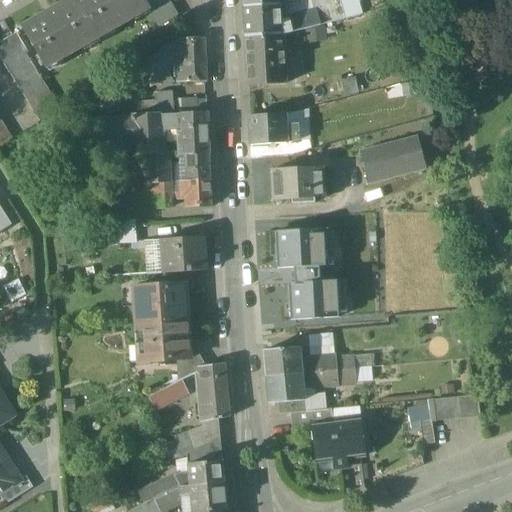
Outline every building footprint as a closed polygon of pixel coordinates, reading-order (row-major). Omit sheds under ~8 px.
[(74,0),(73,0),(22,29),(46,70),(98,40),(74,0)] [(74,0),(98,40),(149,10),(150,10),(144,0),(74,0)] [(168,0),(144,0),(150,10),(149,10),(160,28),(178,18),(168,0)] [(243,0),(244,9),(280,7),(299,0),(243,0)] [(299,0),(280,7),(244,9),(245,38),(283,36),(362,15),(358,0),(299,0)] [(17,35),(0,44),(0,59),(5,68),(25,55),(27,55),(17,35)] [(283,36),(245,38),(247,88),(285,86),(283,36)] [(174,65),(183,59),(184,85),(206,84),(204,42),(183,42),(166,52),(174,65)] [(166,52),(144,66),(151,79),(156,76),(166,70),(174,65),(166,52)] [(25,55),(5,68),(11,77),(31,64),(25,55)] [(31,64),(11,77),(16,86),(37,73),(31,64)] [(166,70),(156,76),(161,86),(173,85),(166,70)] [(37,73),(16,86),(22,95),(43,83),(37,73)] [(43,83),(22,95),(28,105),(49,92),(43,83)] [(49,92),(28,105),(34,114),(55,101),(49,92)] [(173,94),(156,96),(158,118),(176,117),(173,94)] [(55,101),(34,114),(40,123),(60,110),(55,101)] [(285,115),(249,117),(251,147),(287,146),(287,145),(286,131),(285,115)] [(207,116),(178,117),(178,131),(182,137),(179,139),(180,158),(187,158),(209,157),(207,116)] [(158,118),(133,119),(135,156),(135,157),(146,157),(146,162),(155,161),(155,163),(168,162),(168,154),(163,151),(163,136),(167,132),(178,131),(178,117),(176,117),(158,118)] [(113,119),(85,121),(87,151),(82,151),(84,172),(117,170),(116,157),(113,119)] [(133,119),(113,119),(116,157),(135,156),(133,119)] [(302,130),(286,131),(287,145),(303,144),(302,130)] [(6,131),(0,134),(0,148),(13,140),(6,131)] [(417,139),(359,155),(368,186),(425,170),(417,139)] [(209,157),(187,158),(188,181),(210,181),(209,157)] [(155,161),(146,162),(148,204),(150,206),(157,205),(157,209),(170,208),(168,162),(155,163),(155,161)] [(322,169),(272,171),(274,202),(292,201),(292,206),(315,205),(315,200),(324,200),(322,169)] [(210,181),(188,181),(189,207),(211,206),(210,181)] [(0,234),(11,228),(0,209),(0,234)] [(134,223),(110,225),(111,246),(135,245),(134,223)] [(321,283),(320,268),(325,268),(324,231),(276,233),(277,247),(275,247),(276,263),(277,263),(277,270),(295,269),(296,285),(289,285),(290,292),(287,292),(288,309),(290,309),(291,323),(338,320),(336,283),(321,283)] [(204,239),(160,242),(163,274),(194,272),(206,271),(204,239)] [(194,272),(163,274),(163,286),(184,285),(185,289),(196,288),(194,272)] [(163,286),(133,289),(136,326),(183,323),(187,323),(185,289),(184,285),(163,286)] [(183,323),(136,326),(137,347),(144,347),(145,363),(176,361),(190,360),(189,354),(188,335),(184,336),(183,323)] [(300,349),(264,352),(266,378),(337,372),(336,359),(301,362),(300,349)] [(190,360),(176,361),(177,384),(180,383),(198,375),(197,370),(204,369),(204,364),(197,353),(189,354),(190,360)] [(204,369),(197,370),(198,375),(199,383),(226,379),(225,366),(204,369)] [(337,372),(266,378),(268,405),(279,404),(304,401),(303,388),(338,385),(337,372)] [(199,383),(198,383),(202,429),(219,426),(218,421),(230,419),(226,379),(199,383)] [(177,384),(150,398),(152,402),(155,409),(157,411),(186,396),(180,383),(177,384)] [(0,429),(16,419),(0,394),(0,429)] [(433,401),(435,423),(480,418),(477,397),(433,401)] [(304,401),(279,404),(280,415),(306,412),(304,401)] [(152,402),(146,405),(149,412),(155,409),(152,402)] [(290,415),(292,430),(311,428),(311,425),(332,423),(331,410),(290,415)] [(332,423),(311,425),(311,428),(316,463),(333,461),(334,471),(347,469),(346,460),(365,457),(360,419),(332,423)] [(420,424),(424,446),(435,444),(431,421),(420,424)] [(219,426),(202,429),(188,433),(194,452),(220,439),(219,426)] [(188,433),(173,439),(181,459),(188,455),(194,452),(188,433)] [(194,452),(188,455),(188,466),(222,463),(220,439),(194,452)] [(0,495),(20,482),(0,450),(0,495)] [(222,463),(188,466),(189,477),(176,478),(179,489),(190,488),(224,484),(222,463)] [(208,511),(226,510),(224,484),(190,488),(179,489),(184,503),(192,503),(192,511),(208,511)]
